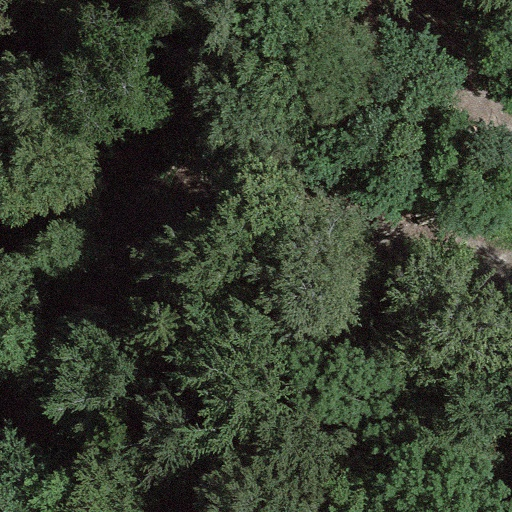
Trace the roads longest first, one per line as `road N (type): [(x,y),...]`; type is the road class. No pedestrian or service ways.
road 1 (track): [(511,258),(292,186),(218,186),(145,227),(77,303),(0,477)]
road 2 (track): [(511,129),(385,0)]
